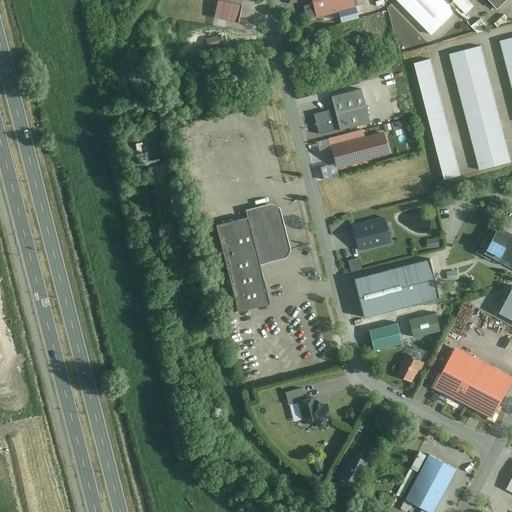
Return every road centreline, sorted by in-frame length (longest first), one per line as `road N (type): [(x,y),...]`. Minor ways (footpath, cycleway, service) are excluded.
road 1 (residential): [(496,447),(362,373),(273,31),(282,0)]
road 2 (secondary): [(120,511),(0,41)]
road 3 (secondary): [(0,140),(95,511)]
